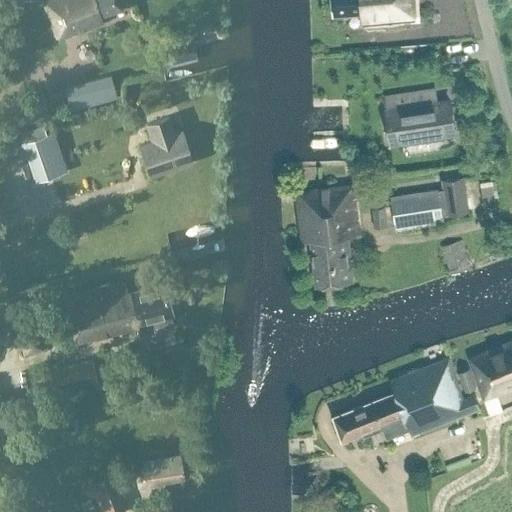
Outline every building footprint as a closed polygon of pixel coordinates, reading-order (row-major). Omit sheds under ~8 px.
[(53,0),(44,4),(57,38),(102,21),(100,17),(121,9),(117,0),(53,0)] [(337,0),(339,11),(361,9),(362,20),(415,15),(413,0),(337,0)] [(70,111),(114,99),(108,76),(63,88),(70,111)] [(388,108),(386,109),(391,140),(454,130),(449,99),(437,101),(434,88),(386,95),(388,108)] [(71,143),(106,134),(99,106),(64,115),(71,143)] [(150,141),(139,144),(150,177),(192,162),(181,130),(175,132),(169,115),(144,124),(150,141)] [(60,156),(52,133),(22,143),(35,181),(50,176),(45,161),(60,156)] [(491,169),(444,181),(451,205),(497,192),(491,169)] [(357,232),(350,184),(297,190),(307,281),(351,277),(346,233),(357,232)] [(388,186),(390,212),(440,209),(438,184),(388,186)] [(369,198),(370,220),(389,218),(387,197),(369,198)] [(444,272),(463,266),(453,237),(434,244),(444,272)] [(127,292),(124,282),(63,297),(75,344),(136,329),(135,325),(172,316),(163,283),(127,292)] [(511,338),(469,357),(486,397),(511,385),(511,338)] [(333,415),(343,439),(362,432),(363,435),(383,427),(386,436),(409,427),(412,434),(480,407),(474,390),(464,394),(450,356),(391,379),(395,391),(333,415)] [(50,375),(55,394),(95,385),(91,365),(50,375)] [(476,386),(470,366),(458,370),(465,390),(476,386)] [(46,450),(42,425),(17,429),(20,454),(46,450)] [(144,463),(148,484),(183,478),(179,457),(144,463)] [(124,511),(112,476),(90,484),(100,511),(124,511)]
